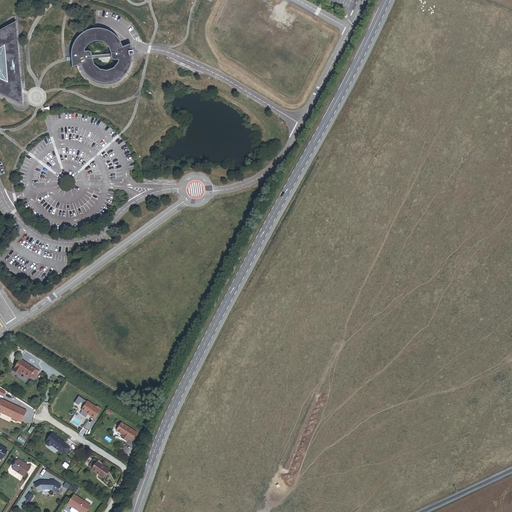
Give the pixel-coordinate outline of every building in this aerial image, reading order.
[(0,93),(24,105),(20,64),(17,22),(3,29),(0,30),(0,93)] [(94,81),(103,83),(111,84),(118,81),(126,75),(131,67),(133,59),(132,56),(134,56),(134,52),(132,52),(132,44),(123,47),(119,39),(114,33),(105,29),(94,28),(85,31),(79,36),(74,44),(72,52),(72,57),(72,61),(72,68),(81,65),(83,70),(87,75),(94,81)] [(30,379),(35,371),(20,361),(13,372),(19,375),(20,373),(22,374),(30,379)] [(0,414),(21,423),(26,412),(1,401),(0,404),(0,414)] [(94,419),(100,410),(96,407),(95,408),(86,403),(81,411),(94,419)] [(128,440),(132,442),(137,434),(121,424),(116,431),(122,436),(124,437),(123,438),(127,441),(128,440)] [(45,442),(46,445),(48,447),(51,446),(58,451),(59,451),(65,455),(69,449),(63,444),(64,444),(51,434),(45,442)] [(24,477),(30,467),(19,460),(13,469),(24,477)] [(92,471),(97,463),(93,461),(88,468),(92,471)] [(109,472),(102,467),(103,465),(98,462),(97,464),(97,463),(92,471),(91,471),(97,475),(98,474),(105,479),(109,472)] [(56,492),(61,485),(59,484),(60,482),(58,481),(56,483),(55,482),(55,480),(53,479),(53,481),(51,481),(41,481),(34,484),(38,491),(42,489),(53,490),(56,492)] [(86,511),(91,505),(74,495),(68,505),(72,507),(70,510),(71,511),(77,511),(78,511),(79,511),(86,511)]
